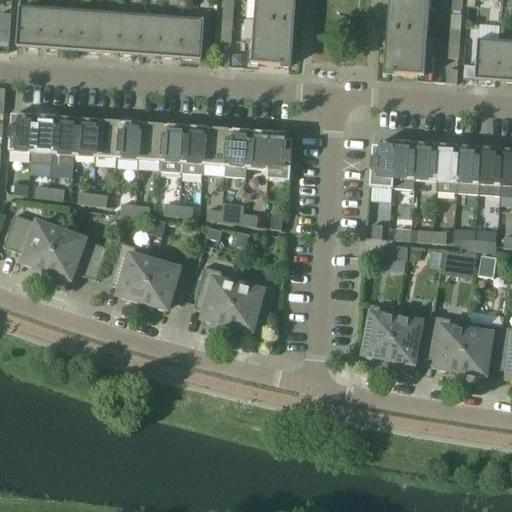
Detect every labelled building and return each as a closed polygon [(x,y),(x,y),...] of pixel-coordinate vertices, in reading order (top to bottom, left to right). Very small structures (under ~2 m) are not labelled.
[(224,0),(223,15),(233,16),(234,1),(224,0)] [(255,0),(256,1),(254,22),(247,21),(247,22),(291,25),(293,4),(293,0),(255,0)] [(392,0),(392,11),(390,32),(435,35),(428,34),(429,13),(430,0),(392,0)] [(462,12),(462,7),(452,2),(451,11),(462,12)] [(37,51),(40,11),(21,9),(19,9),(17,49),(37,51)] [(58,52),(61,12),(40,11),(37,51),(58,52)] [(78,53),(81,14),(61,12),(58,52),(78,53)] [(98,55),(101,15),(81,14),(78,53),(98,55)] [(0,28),(10,30),(11,16),(0,15),(0,28)] [(119,56),(122,17),(101,15),(98,55),(119,56)] [(223,15),(222,30),(232,30),(233,16),(223,15)] [(139,58),(142,18),(122,17),(119,56),(139,58)] [(460,27),(461,17),(451,17),(450,27),(460,27)] [(159,59),(162,19),(142,18),(139,58),(159,59)] [(180,61),(183,21),(162,19),(159,59),(180,61)] [(183,21),(180,61),(201,62),(204,22),(202,22),(183,21)] [(290,47),(291,25),(247,22),(254,23),(253,44),(251,71),(243,70),(243,71),(251,72),(252,67),(288,69),(290,47)] [(450,36),(460,37),(460,27),(450,27),(450,36)] [(0,42),(9,43),(10,30),(0,28),(0,42)] [(222,30),(220,44),(231,45),(232,30),(222,30)] [(435,36),(435,35),(390,32),(389,54),(387,76),(424,79),(423,84),(432,85),(434,57),(426,56),(428,36),(435,36)] [(459,49),(460,37),(450,36),(449,48),(459,49)] [(496,83),(499,44),(479,42),(477,42),(475,82),(496,83)] [(511,84),(511,44),(499,44),(496,83),(511,84)] [(458,61),(459,49),(449,48),(448,61),(458,61)] [(229,70),(230,56),(220,56),(219,70),(229,70)] [(456,87),(457,72),(447,72),(446,86),(456,87)] [(31,155),(34,119),(18,118),(11,117),(10,130),(9,143),(9,154),(31,155)] [(52,167),(55,120),(34,119),(31,155),(30,165),(52,167)] [(74,158),(77,122),(55,120),(52,167),(73,168),(73,158),(74,158)] [(96,160),(98,123),(77,122),(74,158),(96,160)] [(117,161),(120,125),(98,123),(96,160),(117,161)] [(139,163),(141,126),(120,125),(117,161),(139,163)] [(160,164),(163,128),(141,126),(139,163),(160,164)] [(181,176),(184,129),(163,128),(160,164),(182,166),(181,176)] [(203,167),(206,131),(184,129),(181,176),(202,177),(203,167)] [(224,179),(227,132),(206,131),(203,167),(225,169),(224,179)] [(246,171),(249,134),(227,132),(224,179),(245,181),(246,171)] [(267,182),(270,136),(249,134),(246,171),(267,172),(267,182)] [(270,136),(267,182),(290,184),(291,168),(292,155),(293,143),(286,142),(286,137),(270,136)] [(392,191),(395,144),(379,143),(379,149),(372,149),(372,155),(371,160),(370,174),(369,190),(392,191)] [(414,183),(416,146),(395,144),(392,191),(393,181),(414,183)] [(435,184),(438,148),(416,146),(414,183),(435,184)] [(456,196),(459,149),(438,148),(435,184),(436,184),(436,194),(456,196)] [(479,187),(481,151),(459,149),(456,196),(478,197),(479,187)] [(499,199),(503,152),(481,151),(479,187),(478,197),(499,199)] [(511,199),(511,152),(503,152),(499,199),(511,199)] [(27,199),(29,188),(15,186),(13,197),(27,199)] [(48,202),(50,191),(36,189),(34,200),(48,202)] [(50,191),(48,202),(62,204),(64,193),(50,191)] [(91,208),(93,197),(79,195),(77,206),(91,208)] [(93,197),(91,208),(105,210),(107,199),(93,197)] [(177,219),(179,208),(165,206),(163,217),(177,219)] [(134,219),(135,208),(121,207),(120,218),(134,219)] [(134,219),(148,221),(149,210),(135,208),(134,219)] [(179,208),(177,219),(191,221),(193,210),(179,208)] [(220,225),(222,214),(208,212),(206,223),(220,225)] [(222,214),(220,225),(234,227),(236,216),(222,214)] [(243,217),(242,228),(256,230),(257,219),(243,217)] [(47,274),(61,235),(15,218),(3,250),(26,258),(23,265),(47,274)] [(281,233),(283,219),(272,218),(270,232),(281,233)] [(381,242),(382,228),(372,227),(371,241),(381,242)] [(410,244),(410,233),(396,232),(395,243),(410,244)] [(431,246),(432,235),(418,234),(417,245),(431,246)] [(61,235),(47,274),(70,282),(73,275),(96,283),(107,251),(61,235)] [(432,235),(431,246),(445,247),(446,236),(432,235)] [(511,251),(511,240),(504,240),(503,251),(511,251)] [(474,255),(474,243),(460,242),(460,254),(474,255)] [(474,255),(488,256),(488,244),(474,243),(474,255)] [(143,305),(154,265),(133,259),(135,250),(121,246),(109,287),(120,291),(118,298),(143,305)] [(407,264),(407,250),(384,248),(383,262),(407,264)] [(409,252),(407,263),(414,264),(420,260),(421,254),(409,252)] [(465,257),(464,267),(475,268),(476,258),(465,257)] [(154,265),(143,305),(167,312),(169,305),(180,308),(192,267),(178,263),(176,271),(154,265)] [(227,328),(240,279),(204,270),(193,312),(205,315),(203,322),(227,328)] [(240,279),(227,328),(252,334),(254,327),(265,330),(276,289),(240,279)] [(388,362),(398,313),(373,308),(363,358),(388,362)] [(425,362),(433,319),(398,313),(388,362),(413,367),(414,360),(425,362)] [(460,374),(468,325),(433,319),(425,362),(436,363),(435,371),(460,374)] [(497,373),(503,330),(468,325),(460,374),(485,378),(486,371),(497,373)] [(511,382),(511,331),(503,330),(497,373),(508,374),(507,382),(511,382)]
